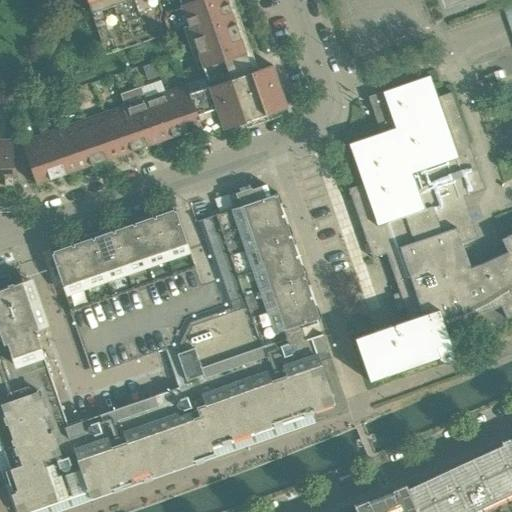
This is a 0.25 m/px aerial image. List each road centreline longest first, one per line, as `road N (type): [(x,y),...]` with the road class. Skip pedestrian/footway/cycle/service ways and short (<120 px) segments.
road 1 (residential): [(34,227),(271,143)]
road 2 (residential): [(511,421),(292,511)]
road 3 (residential): [(271,143),(343,344)]
road 4 (residential): [(373,312),(314,123)]
road 5 (residential): [(314,123),(328,99),(296,0)]
